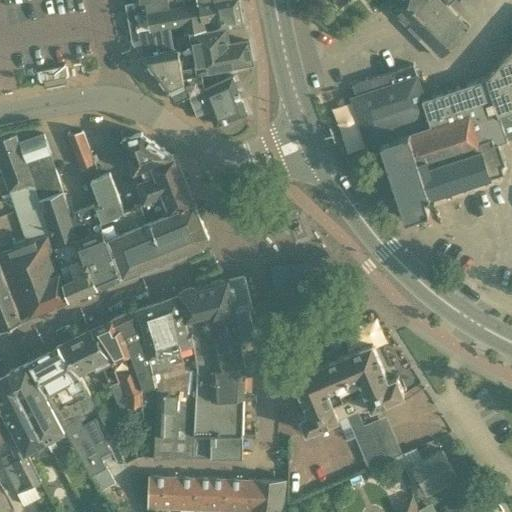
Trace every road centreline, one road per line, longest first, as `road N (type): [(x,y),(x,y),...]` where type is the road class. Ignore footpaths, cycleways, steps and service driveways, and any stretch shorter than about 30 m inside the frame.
road 1 (residential): [(130,502),(127,477),(137,464),(263,461),(269,352),(253,265),(230,242)]
road 2 (secondary): [(511,344),(416,280),(351,207),(310,138)]
road 3 (residential): [(0,351),(222,258),(230,242)]
road 4 (secondary): [(310,138),(273,0)]
road 5 (secondary): [(233,163),(149,109),(116,98)]
